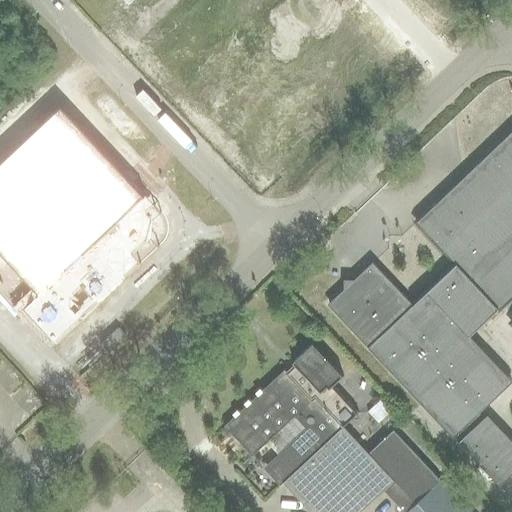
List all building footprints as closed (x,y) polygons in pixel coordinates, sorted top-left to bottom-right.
[(161,241),(161,240),(162,240),(162,239),(163,238),(163,237),(163,236),(164,235),(164,234),(165,233),(165,232),(165,231),(165,230),(165,229),(166,228),(166,227),(166,226),(166,225),(166,224),(166,223),(165,222),(165,221),(165,220),(165,219),(165,218),(164,218),(164,217),(164,216),(164,215),(163,214),(163,213),(162,213),(162,212),(161,211),(161,210),(160,210),(160,209),(159,208),(142,190),(140,191),(57,104),(0,158),(0,252),(36,290),(20,306),(55,342),(158,244),(159,243),(159,242),(160,242),(161,241)] [(511,130),(416,222),(458,266),(428,294),(438,306),(448,297),(475,326),(465,335),(468,338),(511,296),(511,130)] [(448,297),(438,306),(428,294),(413,307),(373,264),(328,305),(451,440),(454,436),(480,413),(510,385),(468,338),(465,335),(475,326),(448,297)] [(359,511),(384,490),(404,511),(440,479),(394,429),(369,452),(344,426),(359,412),(333,385),(343,375),(313,343),(225,426),(252,455),(255,453),(294,416),(305,428),(267,465),(311,511),(359,511)] [(383,397),(367,412),(379,423),(394,408),(383,397)] [(511,473),(511,439),(488,414),(484,418),(480,413),(454,436),(499,485),(511,473)] [(471,511),(440,479),(404,511),(471,511)]
